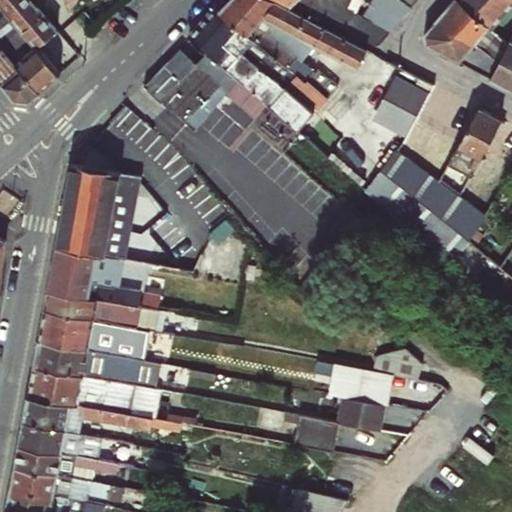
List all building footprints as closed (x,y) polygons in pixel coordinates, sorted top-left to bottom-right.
[(31,0),(0,0),(0,2),(35,44),(37,45),(56,29),(31,0)] [(231,0),(220,12),(248,35),(256,25),(263,17),(275,0),(231,0)] [(325,26),(275,0),(263,17),(275,24),(315,45),(325,26)] [(333,0),(292,0),(292,1),(374,44),(376,44),(378,44),(379,44),(390,30),(356,12),(338,2),(333,0)] [(333,0),(338,2),(356,12),(360,0),(333,0)] [(458,0),(453,0),(425,33),(426,42),(459,60),(475,42),(475,41),(487,27),(488,25),(458,0)] [(511,0),(458,0),(488,25),(487,27),(491,30),(511,6),(511,0)] [(203,21),(241,51),(246,46),(252,38),(248,35),(220,12),(215,9),(203,21)] [(269,34),(275,24),(263,17),(256,25),(269,34)] [(60,73),(37,45),(35,44),(26,51),(0,20),(0,43),(40,90),(60,73)] [(188,36),(207,52),(225,68),(241,51),(203,21),(188,36)] [(297,57),(269,34),(256,25),(248,35),(252,38),(288,68),(289,67),(297,57)] [(367,48),(325,26),(315,45),(357,68),(367,48)] [(487,27),(475,41),(498,59),(510,39),(491,30),(487,27)] [(305,81),(289,67),(288,68),(252,38),(246,46),(288,82),(333,121),(341,110),(338,107),(311,85),(310,86),(305,81)] [(511,39),(510,39),(498,59),(489,76),(511,88),(511,39)] [(475,42),(459,60),(489,76),(498,59),(475,42)] [(28,100),(40,90),(0,43),(0,82),(13,99),(28,100)] [(246,46),(241,51),(259,66),(266,72),(283,87),(285,85),(288,82),(246,46)] [(259,66),(241,51),(225,68),(241,83),(268,105),(296,130),(314,111),(285,85),(283,87),(266,72),(257,68),(259,66)] [(220,83),(184,120),(194,128),(230,93),(241,83),(225,68),(207,52),(198,62),(220,83)] [(314,70),(297,57),(289,67),(305,81),(314,70)] [(220,83),(198,62),(187,73),(185,73),(183,74),(180,75),(179,76),(177,77),(176,79),(175,81),(174,83),(174,85),(174,86),(162,98),(184,120),(220,83)] [(316,67),(314,70),(305,81),(310,86),(311,85),(338,107),(348,95),(316,67)] [(255,117),(268,105),(241,83),(230,93),(255,117)] [(432,83),(411,121),(413,122),(435,134),(455,96),(432,83)] [(478,107),(455,96),(435,134),(458,146),(478,107)] [(499,119),(478,107),(458,146),(479,157),(499,119)] [(124,116),(109,132),(125,146),(139,130),(124,116)] [(511,153),(511,125),(499,119),(479,157),(480,158),(502,169),(503,170),(511,153)] [(426,153),(435,134),(413,122),(403,141),(415,148),(409,160),(419,166),(426,153)] [(321,140),(307,128),(302,134),(316,146),(321,140)] [(439,181),(458,146),(435,134),(426,153),(439,160),(432,175),(439,181)] [(395,149),(380,168),(428,209),(468,240),(455,228),(472,208),(483,217),(484,215),(473,207),(461,197),(445,219),(431,206),(447,187),(439,181),(432,175),(419,166),(409,160),(395,149)] [(511,153),(503,170),(502,169),(498,177),(506,181),(511,171),(511,153)] [(461,197),(473,207),(477,198),(485,202),(498,177),(502,169),(480,158),(473,171),(468,180),(459,196),(461,197)] [(115,169),(71,161),(55,243),(96,251),(100,252),(115,169)] [(380,168),(362,188),(410,230),(428,209),(380,168)] [(131,184),(115,169),(100,252),(119,255),(131,184)] [(459,196),(447,187),(431,206),(445,219),(461,197),(459,196)] [(455,228),(468,240),(483,217),(472,208),(455,228)] [(428,209),(410,230),(449,262),(468,240),(428,209)] [(47,287),(136,304),(138,288),(96,280),(95,286),(90,285),(96,251),(55,243),(47,287)] [(204,246),(200,271),(219,274),(224,249),(204,246)] [(47,287),(43,307),(135,325),(154,328),(158,308),(136,304),(47,287)] [(38,339),(109,352),(113,333),(133,337),(135,325),(43,307),(38,339)] [(38,339),(33,364),(127,382),(129,370),(160,376),(163,362),(109,352),(38,339)] [(375,356),(372,370),(399,375),(417,379),(422,360),(403,345),(375,356)] [(28,393),(132,413),(137,384),(127,382),(33,364),(28,393)] [(350,366),(344,396),(353,398),(393,405),(399,375),(372,370),(350,366)] [(28,393),(23,417),(66,425),(66,428),(79,431),(82,418),(150,432),(151,424),(153,417),(132,413),(28,393)] [(353,398),(348,424),(352,425),(391,432),(396,406),(393,405),(353,398)] [(23,417),(18,443),(101,458),(109,460),(119,462),(121,448),(99,444),(98,450),(91,449),(94,434),(79,431),(66,428),(66,425),(23,417)] [(180,429),(181,423),(153,417),(151,424),(180,429)] [(313,417),(307,447),(347,454),(352,425),(348,424),(313,417)] [(18,443),(14,465),(90,479),(92,465),(99,466),(101,458),(18,443)] [(119,462),(109,460),(108,468),(132,473),(133,465),(119,462)] [(14,465),(11,486),(85,500),(87,489),(115,494),(117,484),(90,479),(14,465)] [(133,465),(132,473),(168,480),(169,471),(133,465)] [(85,500),(11,486),(7,508),(28,511),(87,511),(83,511),(85,500)] [(299,491),(295,511),(337,511),(349,500),(299,491)]
